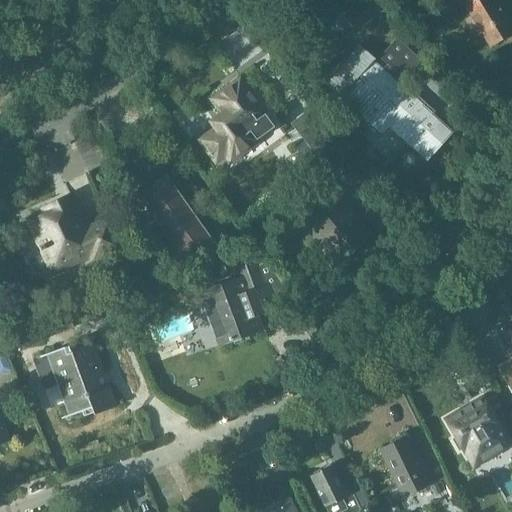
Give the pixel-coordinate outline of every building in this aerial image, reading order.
[(368,0),(345,17),(356,32),(384,12),(376,0),(368,0)] [(473,39),(481,34),(490,48),(511,34),(511,33),(504,20),(509,17),(498,0),(496,0),(494,1),(493,0),(458,0),(469,17),(463,22),(473,39)] [(396,40),(380,58),(404,80),(420,62),(396,40)] [(380,135),(388,127),(426,162),(451,134),(420,106),(423,103),(409,91),(407,94),(373,63),(375,61),(358,45),(323,83),(341,99),(343,96),(352,104),(349,107),(380,135)] [(214,101),(224,116),(213,124),(218,130),(202,143),(216,162),(226,155),(230,161),(256,142),(273,129),(264,116),(239,82),(214,101)] [(303,160),(311,169),(337,148),(330,138),(322,129),(296,150),(303,160)] [(322,187),(327,195),(345,180),(328,160),(310,174),(321,187),(322,187)] [(171,269),(186,259),(189,264),(212,247),(165,183),(143,199),(154,215),(150,218),(150,217),(149,217),(170,271),(172,270),(171,269)] [(93,261),(120,249),(108,222),(86,232),(71,199),(44,211),(45,215),(36,220),(34,222),(32,228),(51,271),(71,262),(72,264),(90,256),(93,261)] [(342,203),(309,231),(326,253),(330,250),(340,262),(370,237),(342,203)] [(269,266),(260,270),(254,255),(224,266),(230,281),(215,287),(216,288),(199,295),(218,347),(261,331),(255,313),(262,310),(266,316),(292,298),(269,266)] [(64,304),(100,287),(94,275),(58,291),(64,304)] [(123,280),(111,284),(116,297),(128,293),(123,280)] [(80,297),(89,324),(114,316),(105,289),(80,297)] [(128,299),(134,318),(148,313),(141,294),(128,299)] [(53,336),(72,329),(67,316),(48,322),(53,336)] [(511,362),(511,363),(497,370),(511,398),(511,324),(504,329),(511,342),(511,362)] [(68,348),(48,355),(71,417),(92,409),(94,415),(114,407),(91,344),(69,351),(68,348)] [(4,355),(0,356),(0,373),(3,375),(11,372),(4,355)] [(462,412),(446,421),(458,440),(455,442),(460,450),(463,448),(465,452),(473,467),(481,462),(510,445),(508,442),(506,439),(501,430),(499,431),(489,414),(483,404),(482,401),(481,400),(462,412)] [(0,447),(9,444),(0,423),(0,447)] [(380,451),(404,500),(433,485),(420,458),(415,461),(405,439),(380,451)] [(332,468),(310,479),(324,508),(325,508),(326,511),(358,511),(360,511),(352,494),(349,496),(344,485),(341,487),(332,468)] [(293,511),(288,501),(264,511),(306,511),(305,509),(297,511),(293,511)]
